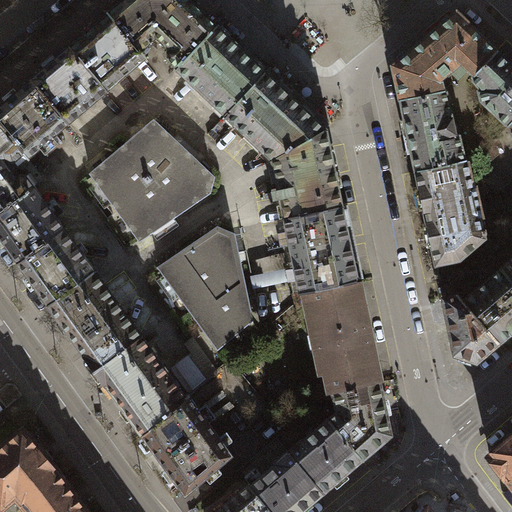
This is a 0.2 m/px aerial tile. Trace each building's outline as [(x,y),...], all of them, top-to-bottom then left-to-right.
[(123,0),(108,13),(140,50),(156,36),(169,49),(164,54),(177,67),(217,26),(189,0),(123,0)] [(498,51),(457,12),(394,66),(401,100),(444,91),(442,79),(451,72),(458,79),(468,69),(475,75),(498,51)] [(108,13),(69,46),(106,90),(146,57),(140,50),(108,13)] [(176,68),(225,115),(266,72),(217,26),(177,67),(176,68)] [(69,46),(30,80),(67,123),(106,90),(69,46)] [(479,91),(482,100),(508,125),(511,121),(511,64),(498,51),(475,75),(472,78),(481,89),(479,91)] [(326,129),(266,72),(225,115),(272,159),(326,129)] [(28,156),(67,123),(30,80),(0,105),(0,123),(24,151),(28,156)] [(417,171),(465,161),(459,134),(456,135),(448,98),(447,90),(444,91),(401,100),(404,108),(417,171)] [(154,121),(91,173),(140,240),(210,193),(214,177),(154,121)] [(24,151),(0,123),(0,210),(33,186),(25,175),(19,175),(16,177),(4,161),(6,160),(13,160),(24,151)] [(326,129),(272,159),(274,168),(278,188),(271,190),(273,199),(281,197),(285,217),(342,205),(328,139),(326,129)] [(461,258),(485,237),(480,216),(483,215),(477,187),(474,187),(468,160),(465,161),(417,171),(437,264),(461,258)] [(0,235),(19,262),(64,229),(33,186),(0,210),(0,235)] [(358,280),(342,205),(285,217),(301,292),(311,290),(358,280)] [(159,267),(191,311),(242,273),(234,234),(218,228),(159,267)] [(64,229),(19,262),(49,304),(95,271),(64,229)] [(511,260),(503,268),(511,279),(511,260)] [(511,330),(511,279),(503,268),(465,301),(499,342),(511,330)] [(95,271),(49,304),(55,312),(96,368),(142,335),(101,279),(95,271)] [(252,320),(242,273),(191,311),(218,347),(252,320)] [(379,381),(358,280),(311,290),(316,310),(310,311),(322,371),(328,369),(332,391),(333,390),(379,381)] [(499,342),(465,301),(460,295),(444,298),(444,301),(446,301),(451,333),(452,333),(455,354),(477,360),(499,342)] [(142,335),(96,368),(143,433),(186,396),(142,335)] [(362,458),(391,434),(379,381),(333,390),(338,411),(329,419),(362,458)] [(143,433),(143,434),(186,493),(232,453),(189,395),(186,396),(143,433)] [(323,491),(362,458),(329,419),(302,441),(301,440),(288,451),(323,491)] [(75,511),(84,506),(79,498),(55,466),(23,428),(0,447),(0,503),(2,506),(15,495),(29,511),(75,511)] [(511,435),(489,455),(511,484),(511,435)] [(272,511),(298,511),(323,491),(288,451),(249,484),(272,511)] [(272,511),(249,484),(216,511),(272,511)]
